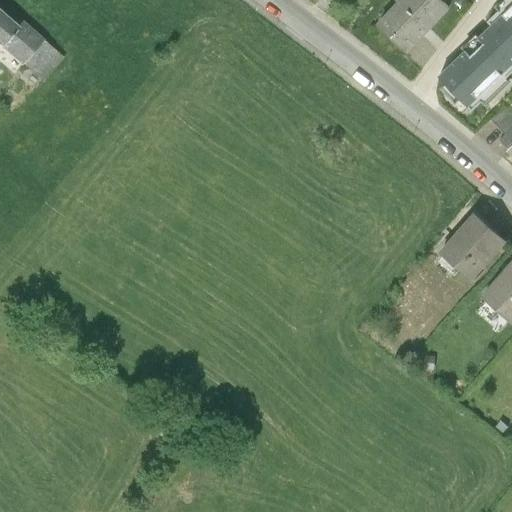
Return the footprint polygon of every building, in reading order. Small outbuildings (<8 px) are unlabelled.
[(453,7),(445,0),(401,0),(380,23),(410,52),(453,7)] [(511,0),(510,0),(488,22),(492,26),(488,30),(439,77),(472,112),(511,73),(511,0)] [(0,45),(1,47),(20,25),(0,7),(0,45)] [(24,20),(20,25),(1,47),(22,65),(24,63),(44,40),(45,39),(24,20)] [(44,40),(24,63),(43,82),(64,58),(44,40)] [(499,141),(507,148),(511,143),(511,110),(506,104),(490,119),(505,135),(499,141)] [(471,212),(439,249),(471,277),(504,241),(471,212)] [(511,263),(485,294),(511,317),(511,263)]
